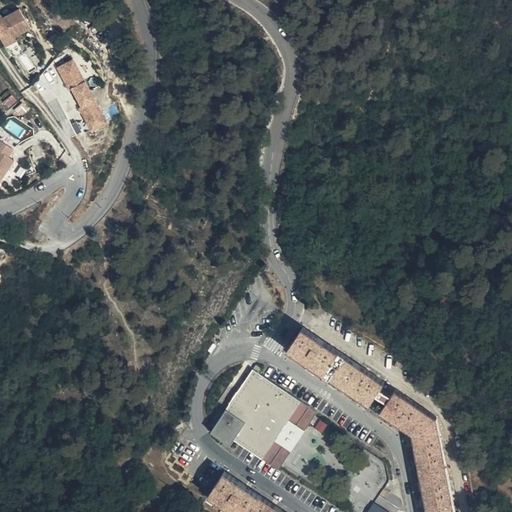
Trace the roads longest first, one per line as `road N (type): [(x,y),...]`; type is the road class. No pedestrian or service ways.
road 1 (unclassified): [(267,358),(296,313),(268,220),(290,78),(279,34),(238,0)]
road 2 (residential): [(72,179),(76,188),(56,219),(58,232),(70,234),(96,216),(128,154),(147,83),(141,0)]
road 3 (unclassified): [(267,358),(241,352),(211,368),(198,396),(200,423),(217,454),(306,511)]
road 4 (unclassified): [(410,511),(394,443),(267,358)]
road 5 (residential): [(72,179),(73,149),(0,54)]
